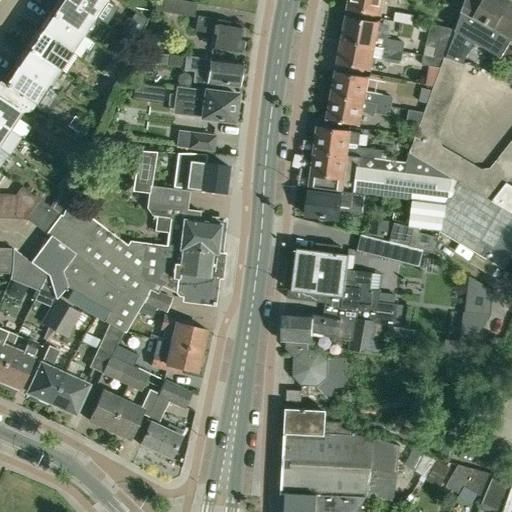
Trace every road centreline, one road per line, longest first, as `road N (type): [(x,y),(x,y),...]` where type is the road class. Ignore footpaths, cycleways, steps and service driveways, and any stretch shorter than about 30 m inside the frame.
road 1 (secondary): [(227,460),(291,0)]
road 2 (primary): [(118,511),(73,465),(0,431)]
